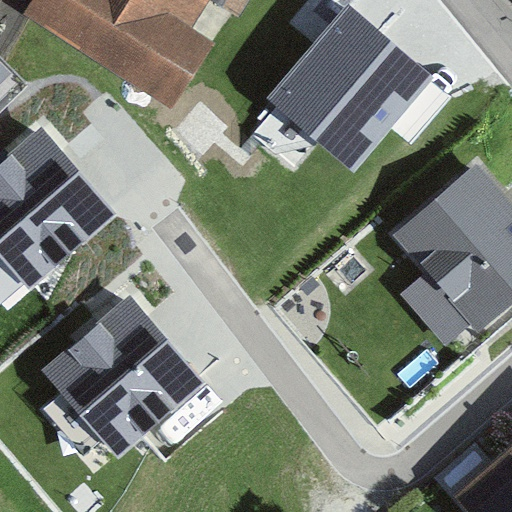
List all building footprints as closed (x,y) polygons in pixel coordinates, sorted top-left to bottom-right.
[(0,0),(0,47),(3,44),(0,41),(0,12),(12,0),(0,0)] [(260,0),(47,0),(33,21),(188,122),(232,55),(206,37),(230,0),(246,0),(256,7),(260,0)] [(454,98),(351,11),(276,100),(353,165),(387,127),(413,147),(454,98)] [(43,137),(0,172),(0,245),(29,278),(108,211),(43,137)] [(511,318),(511,213),(476,173),(406,235),(435,268),(407,293),(466,359),(511,318)] [(53,375),(118,446),(195,383),(129,302),(53,375)] [(511,511),(511,446),(459,492),(476,511),(511,511)]
